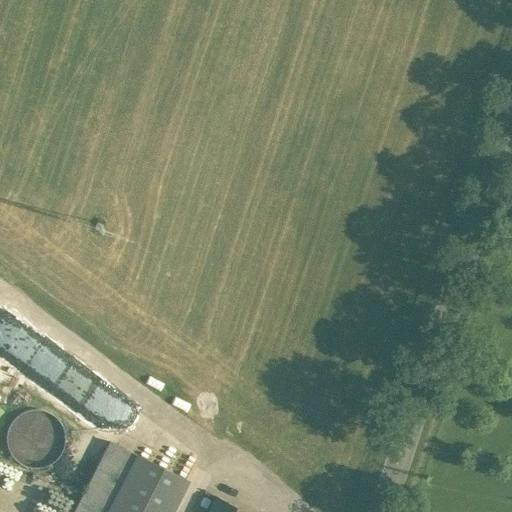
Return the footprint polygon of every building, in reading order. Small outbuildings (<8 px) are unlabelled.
[(115,427),(129,409),(0,314),(0,357),(69,408),(78,396),(87,403),(86,405),(115,427)] [(63,449),(65,438),(62,427),(56,418),(46,412),(35,410),(24,412),(15,418),(9,428),(7,439),(9,450),(15,459),(25,466),(36,468),(47,465),(56,459),(63,449)] [(111,442),(74,511),(108,511),(137,456),(137,455),(111,442)] [(137,456),(108,511),(155,511),(174,475),(137,456)] [(174,475),(155,511),(172,511),(188,482),(174,475)] [(248,511),(215,495),(207,511),(248,511)]
